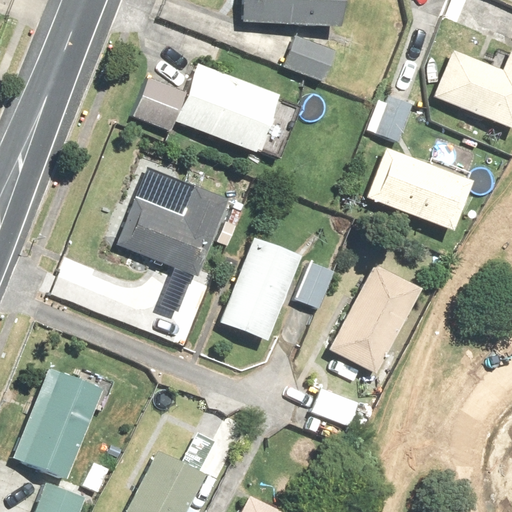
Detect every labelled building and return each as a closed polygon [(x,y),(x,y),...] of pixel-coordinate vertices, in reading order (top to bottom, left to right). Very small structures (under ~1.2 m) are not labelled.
[(229,0),(229,19),(328,23),(328,0),(229,0)] [(286,33),(272,62),(311,81),(325,51),(286,33)] [(496,129),(511,94),(511,53),(499,47),(487,71),(438,49),(418,93),(496,129)] [(141,71),(122,111),(159,128),(163,119),(238,154),(241,148),(262,158),(287,104),(186,57),(173,86),(141,71)] [(400,98),(380,90),(366,130),(386,137),(400,98)] [(370,145),(352,191),(444,227),(462,182),(370,145)] [(128,195),(107,241),(161,266),(146,299),(166,308),(217,196),(184,181),(169,213),(128,195)] [(286,254),(244,235),(208,318),(249,336),(286,254)] [(322,269),(299,259),(283,296),(306,306),(322,269)] [(409,284),(367,260),(318,346),(360,370),(409,284)] [(0,454),(52,476),(90,385),(37,363),(0,452),(0,454)] [(353,421),(360,405),(311,383),(300,408),(337,424),(341,415),(353,421)] [(169,511),(190,474),(143,449),(109,511),(169,511)] [(66,511),(72,496),(33,481),(21,511),(66,511)] [(279,511),(238,491),(227,511),(279,511)]
